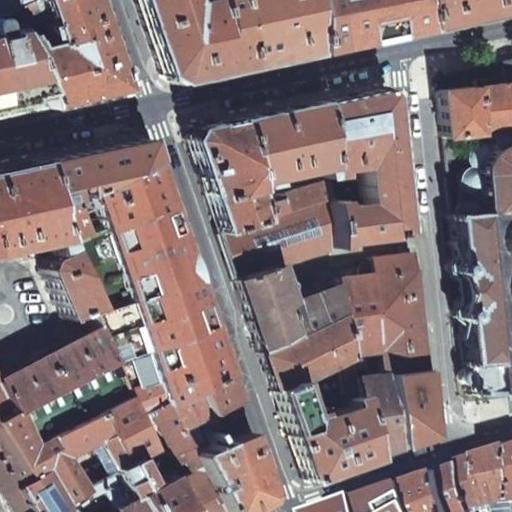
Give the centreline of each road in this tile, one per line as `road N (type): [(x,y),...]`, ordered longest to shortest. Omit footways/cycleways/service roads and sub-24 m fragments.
road 1 (residential): [(291,507),(153,103)]
road 2 (residential): [(402,52),(449,451)]
road 3 (residential): [(402,52),(153,103)]
road 4 (residential): [(291,507),(449,451)]
road 5 (residential): [(153,103),(0,137)]
